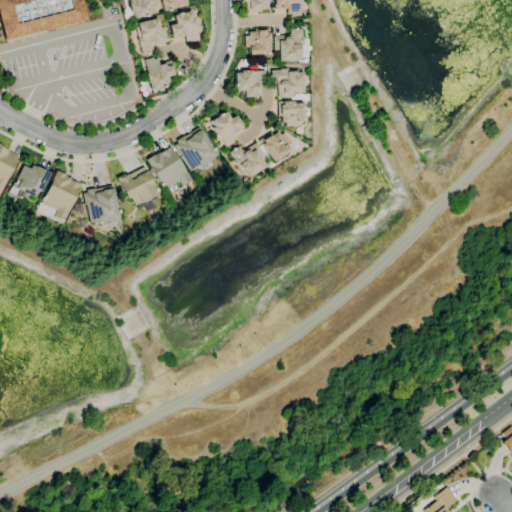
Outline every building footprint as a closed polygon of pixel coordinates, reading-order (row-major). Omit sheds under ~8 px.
[(4,41),(0,26),(0,0),(80,0),(86,20),(4,41)] [(133,18),(132,12),(130,12),(128,3),(127,0),(153,0),(155,4),(149,6),(151,14),(146,15),(146,16),(143,17),(143,16),(133,18)] [(165,12),(165,11),(162,11),(159,0),(185,0),(186,5),(168,10),(169,11),(165,12)] [(259,13),(244,13),(244,2),(240,2),(240,0),(265,0),(265,9),(259,9),(259,13)] [(289,17),(289,14),(285,14),(284,10),(272,10),(272,0),(299,0),(299,1),(298,1),(299,16),(289,17)] [(184,43),(182,37),(170,40),(167,26),(173,24),(171,17),(174,16),(174,15),(178,14),(190,11),(191,17),(193,17),(195,26),(194,27),(195,27),(198,39),(184,43)] [(141,55),(139,46),(138,47),(136,39),(137,39),(133,24),(136,24),(135,23),(156,18),(158,28),(163,27),(166,42),(152,46),(151,47),(152,52),(141,55)] [(248,55),(247,47),(246,47),(246,36),(247,36),(247,32),(245,33),(245,31),(248,31),(248,32),(253,31),(253,29),(267,28),(268,43),(266,43),(266,54),(248,55)] [(277,61),(277,51),(272,51),(271,36),(288,35),(287,30),(292,30),(292,29),(294,28),(294,29),(299,29),(300,39),(305,39),(306,55),(297,55),(298,60),(277,61)] [(151,90),(149,83),(147,83),(145,74),(146,74),(142,60),(151,57),(152,60),(155,59),(157,64),(167,61),(171,74),(165,76),(167,86),(163,87),(163,88),(159,89),(158,87),(151,90)] [(276,98),(276,81),(268,82),(268,79),(267,79),(267,76),(268,76),(268,71),(277,71),(277,70),(285,69),(285,73),(294,73),(294,72),(301,72),(301,92),(291,93),(292,97),(276,98)] [(243,97),(242,91),(234,91),(234,87),(232,87),(232,84),(234,84),(234,82),(233,82),(233,73),(239,73),(239,71),(249,70),(249,71),(263,71),(264,80),(262,80),(262,84),(256,85),(257,96),(243,97)] [(284,126),(284,122),(280,122),(280,115),(277,115),(277,100),(282,100),(282,101),(291,101),(291,103),(302,103),(302,122),(296,122),(296,126),(284,126)] [(224,148),(217,136),(216,136),(211,128),(213,127),(210,122),(218,117),(217,115),(220,113),(220,114),(224,112),(228,119),(235,115),(240,124),(235,127),(236,130),(231,133),(235,139),(231,141),(232,143),(224,148)] [(190,171),(180,155),(179,155),(172,145),(176,143),(174,141),(182,136),(185,140),(189,137),(188,137),(197,131),(197,132),(199,131),(214,155),(208,159),(209,160),(202,164),(201,163),(190,171)] [(271,161),(265,151),(263,153),(258,146),(260,145),(257,140),(261,138),(263,140),(276,132),(278,135),(282,133),(288,143),(284,146),(287,151),(271,161)] [(246,178),(237,164),(244,160),(243,159),(234,165),(230,161),(232,160),(227,152),(230,151),(229,150),(231,148),(232,149),(237,146),(240,150),(242,149),(243,150),(254,143),(262,156),(258,158),(264,167),(246,178)] [(0,145),(3,147),(2,149),(18,157),(0,193),(0,145)] [(165,192),(163,190),(162,190),(162,189),(161,189),(160,186),(159,187),(157,184),(158,183),(144,159),(153,154),(153,155),(157,152),(160,157),(161,157),(159,153),(169,146),(189,180),(180,186),(177,181),(176,181),(178,184),(165,192)] [(23,198),(15,194),(15,195),(9,192),(13,184),(12,184),(13,181),(22,166),(28,169),(30,166),(32,167),(32,166),(46,173),(37,191),(35,191),(32,197),(26,194),(23,198)] [(144,213),(141,208),(137,210),(130,196),(125,199),(114,178),(122,174),(123,176),(126,174),(127,175),(142,167),(159,199),(152,202),(155,208),(144,213)] [(60,224),(34,211),(38,202),(40,203),(40,202),(39,201),(42,195),(43,195),(55,170),(64,175),(64,176),(69,179),(81,185),(77,192),(78,193),(70,209),(69,208),(64,221),(62,220),(60,224)] [(103,223),(102,219),(88,223),(83,204),(80,194),(85,193),(84,191),(93,188),(93,190),(100,188),(100,191),(111,188),(116,208),(114,209),(115,210),(117,218),(110,219),(110,221),(103,223)] [(511,452),(509,455),(500,442),(503,440),(499,434),(510,425),(511,428),(511,452)] [(435,491),(431,487),(436,483),(439,488),(435,491)] [(423,511),(422,510),(434,501),(432,498),(445,487),(456,501),(444,510),(445,511),(447,510),(448,511),(423,511)]
